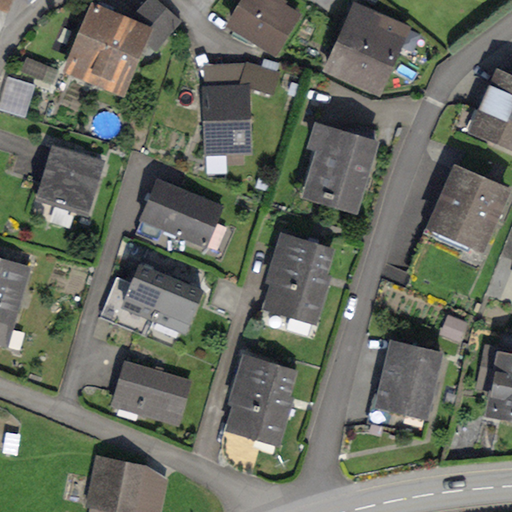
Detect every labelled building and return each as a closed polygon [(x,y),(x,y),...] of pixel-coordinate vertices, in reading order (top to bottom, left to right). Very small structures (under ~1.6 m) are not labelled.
[(13,0),(0,0),(0,11),(9,14),(13,0)] [(157,0),(146,0),(127,18),(151,28),(145,41),(156,54),(183,23),(157,0)] [(279,0),(245,0),(231,24),(254,38),(275,51),(297,16),(280,6),(282,1),(279,0)] [(145,41),(151,28),(127,18),(92,3),(63,69),(122,94),(145,41)] [(407,29),(355,6),(325,72),(378,96),(407,29)] [(199,86),(203,157),(252,154),(248,86),(272,94),(278,74),(247,64),(203,67),(205,85),(199,86)] [(481,133),(511,146),(511,80),(500,75),(478,123),(484,126),(481,133)] [(317,150),(302,198),(357,215),(380,142),(316,122),(308,147),(317,150)] [(104,167),(55,152),(40,200),(89,215),(104,167)] [(486,249),(510,189),(459,168),(434,228),(486,249)] [(162,190),(146,226),(208,253),(224,217),(162,190)] [(271,285),(264,307),(319,323),(334,276),(327,274),(334,248),(279,232),(264,283),(271,285)] [(0,326),(14,330),(30,273),(0,264),(0,326)] [(131,271),(119,309),(187,332),(199,294),(182,288),(153,278),(131,271)] [(392,351),(379,411),(428,422),(442,362),(392,351)] [(492,418),(511,421),(511,360),(503,359),(492,418)] [(293,376),(244,363),(225,433),(274,446),(293,376)] [(129,371),(117,410),(178,429),(190,391),(129,371)] [(101,511),(139,511),(149,474),(109,465),(98,511),(101,511)]
